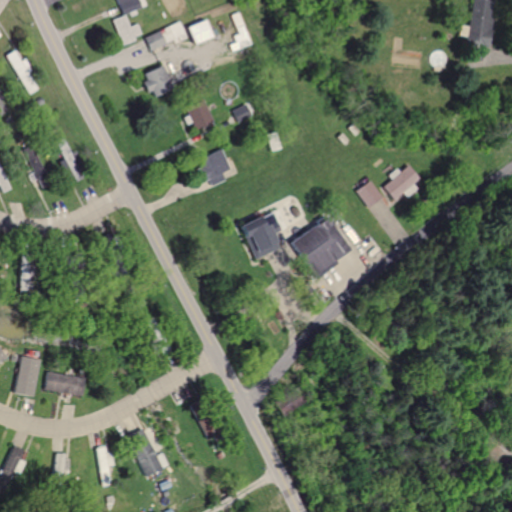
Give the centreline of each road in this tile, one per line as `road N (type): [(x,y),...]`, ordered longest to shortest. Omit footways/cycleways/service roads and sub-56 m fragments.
road 1 (secondary): [(29,0),(296,511)]
road 2 (residential): [(241,402),(345,298),(511,165)]
road 3 (residential): [(139,400),(76,428),(0,415)]
road 4 (residential): [(0,223),(54,227),(127,193)]
